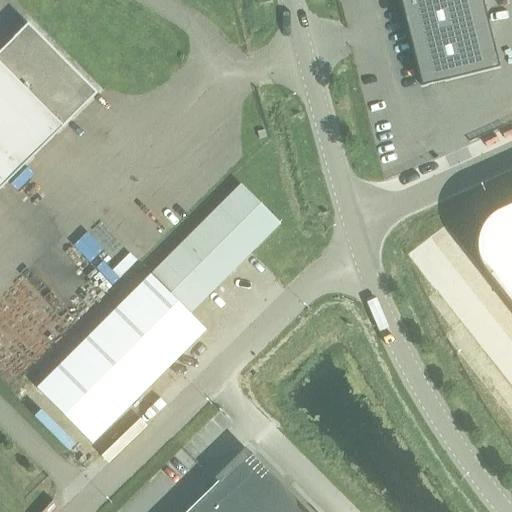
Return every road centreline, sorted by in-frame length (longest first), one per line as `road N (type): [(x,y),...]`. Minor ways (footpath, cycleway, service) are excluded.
road 1 (unclassified): [(362,265),(312,284),(78,511)]
road 2 (unclassified): [(509,511),(463,456),(401,352),(362,265)]
road 3 (unclassified): [(351,220),(290,0)]
road 4 (unclassified): [(511,155),(351,220)]
